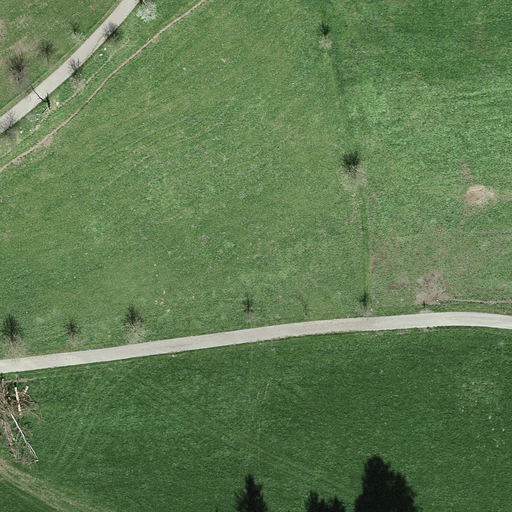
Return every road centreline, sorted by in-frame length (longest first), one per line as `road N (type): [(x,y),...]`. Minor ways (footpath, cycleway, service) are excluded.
road 1 (track): [(0,365),(373,323),(511,325)]
road 2 (track): [(135,0),(0,128)]
